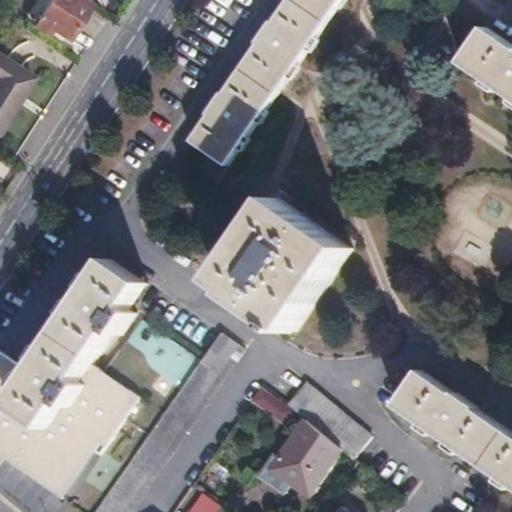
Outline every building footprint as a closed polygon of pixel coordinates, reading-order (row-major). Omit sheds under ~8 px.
[(90,4),(83,0),(51,0),(39,19),(69,38),(89,6),(90,4)] [(257,44),(259,45),(270,52),(273,48),(298,65),(344,0),(289,0),(275,21),(273,21),(257,44)] [(511,44),(489,29),(486,27),(462,62),(511,96),(511,44)] [(259,45),(243,70),(278,94),(280,92),(298,65),(273,48),(270,52),(259,45)] [(0,130),(33,78),(0,56),(0,130)] [(278,94),(243,70),(227,93),(224,91),(208,114),(211,116),(194,141),(212,153),(200,170),(218,183),(278,94)] [(224,281),(238,291),(247,298),(245,302),(279,325),(277,327),(289,334),(293,329),(296,331),(315,304),(312,302),(327,279),(331,281),(353,249),(309,220),(279,199),(224,281)] [(94,285),(128,308),(145,283),(111,260),(94,285)] [(134,312),(128,308),(94,285),(93,286),(35,373),(16,360),(8,355),(0,365),(0,441),(7,447),(3,453),(58,492),(94,437),(106,444),(133,406),(90,377),(98,366),(91,361),(112,329),(119,333),(134,312)] [(247,298),(238,291),(236,295),(245,302),(247,298)] [(245,350),(221,333),(201,362),(96,511),(131,511),(176,450),(245,350)] [(422,371),(397,407),(426,428),(478,462),(511,486),(511,432),(479,410),(479,406),(458,392),(456,394),(422,371)] [(289,404),(293,407),(309,420),(343,449),(354,459),(372,437),(306,383),(289,404)] [(264,388),(254,402),(280,421),(290,407),(264,388)] [(343,449),(309,420),(275,469),(312,495),(343,449)] [(229,440),(207,473),(219,481),(227,471),(237,478),(251,456),(229,440)] [(204,493),(189,511),(225,511),(227,510),(204,493)]
